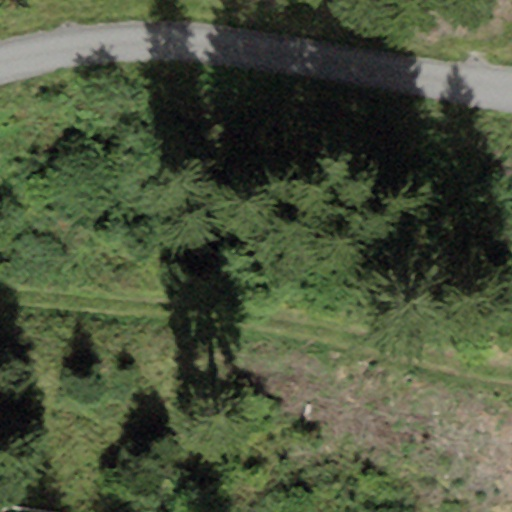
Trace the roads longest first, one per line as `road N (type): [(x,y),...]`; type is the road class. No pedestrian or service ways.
road 1 (track): [(0,63),(36,54),(208,46),(511,92)]
road 2 (track): [(0,303),(230,318),(511,364)]
